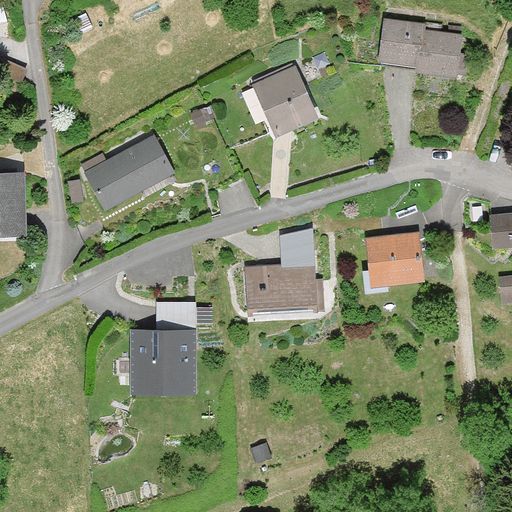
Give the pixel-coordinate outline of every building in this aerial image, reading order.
[(461,34),(424,30),(424,24),(383,20),(379,63),(417,67),(417,73),(457,77),(461,34)] [(317,118),(295,64),(253,82),(275,136),(317,118)] [(105,210),(175,171),(152,129),(82,168),(105,210)] [(0,236),(27,236),(25,172),(0,172),(0,236)] [(511,213),(489,215),(491,243),(511,241),(511,213)] [(370,287),(426,283),(422,232),(365,236),(370,287)] [(246,312),(319,310),(318,249),(245,250),(246,312)] [(502,302),(511,300),(511,274),(499,276),(502,302)] [(157,302),(157,330),(132,330),(132,397),(197,397),(196,301),(157,302)]
